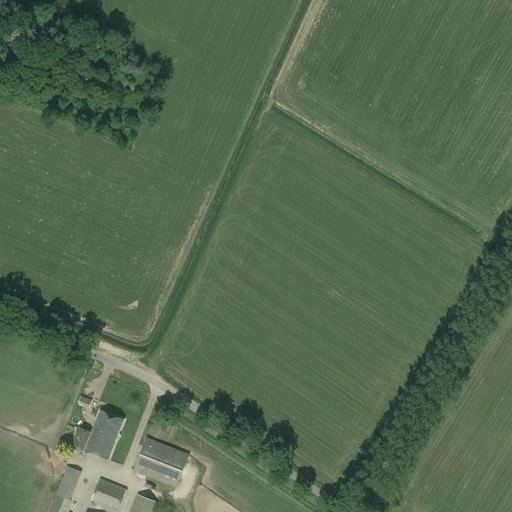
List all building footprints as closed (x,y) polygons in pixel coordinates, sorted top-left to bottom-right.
[(101,411),(91,434),(79,430),(76,438),(75,438),(72,445),(120,464),(132,436),(120,431),(124,420),(101,411)] [(177,488),(190,455),(147,438),(134,471),(177,488)] [(70,501),(82,472),(68,467),(49,511),(66,511),(71,501),(70,501)] [(127,490),(100,479),(91,501),(118,511),(127,490)] [(137,495),(130,511),(159,511),(162,505),(137,495)]
